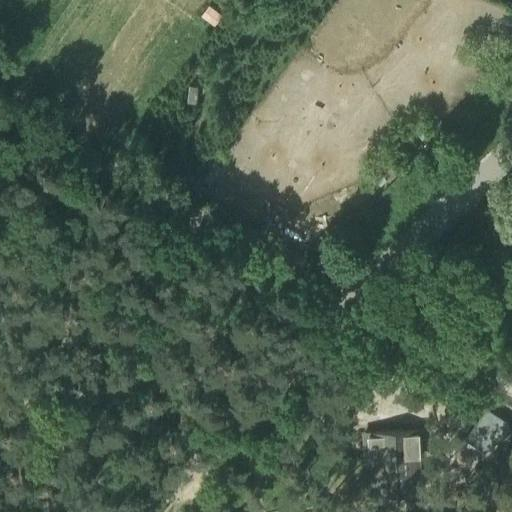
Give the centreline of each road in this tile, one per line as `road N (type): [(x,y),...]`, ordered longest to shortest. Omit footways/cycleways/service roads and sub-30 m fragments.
road 1 (track): [(354,300),(0,112)]
road 2 (residential): [(150,511),(354,300)]
road 3 (residential): [(354,300),(511,152)]
road 4 (residential): [(354,300),(511,380)]
